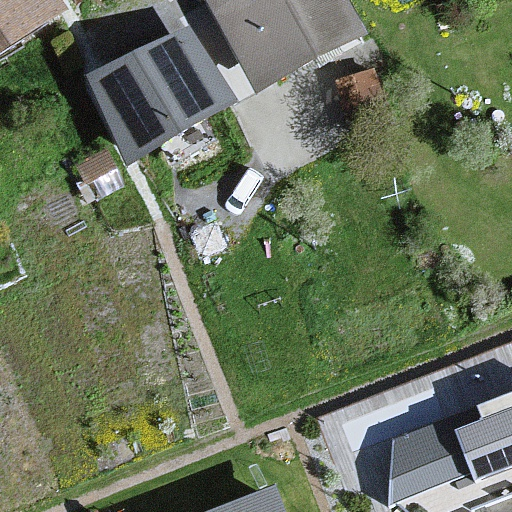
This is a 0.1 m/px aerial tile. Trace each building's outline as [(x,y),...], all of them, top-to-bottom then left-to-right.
[(0,0),(0,79),(92,16),(81,0),(0,0)] [(369,0),(228,0),(273,92),(387,36),(369,0)] [(190,20),(100,72),(151,158),(241,105),(190,20)] [(394,497),(411,511),(461,511),(511,491),(511,387),(392,435),(385,501),(394,497)] [(286,511),(272,476),(180,511),(286,511)]
